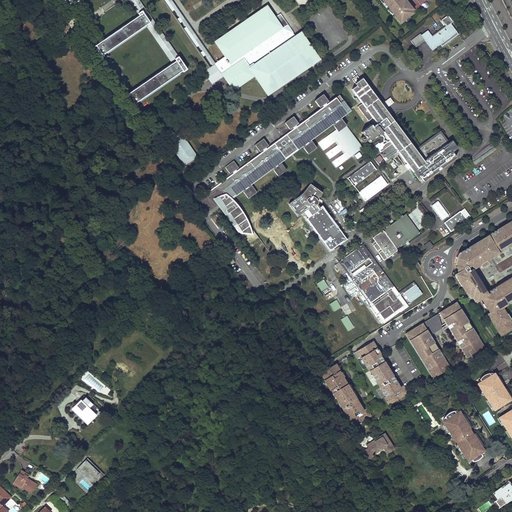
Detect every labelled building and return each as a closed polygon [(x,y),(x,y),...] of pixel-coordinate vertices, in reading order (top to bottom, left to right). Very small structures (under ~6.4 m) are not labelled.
[(155,0),(205,70),(210,67),(164,0),(155,0)] [(383,0),(399,20),(402,18),(403,20),(413,13),(411,11),(413,9),(405,0),(383,0)] [(256,74),(269,93),(319,59),(301,33),(252,67),(249,62),(292,32),(280,15),(275,18),(267,6),(214,42),(225,57),(210,67),(205,70),(213,82),(225,74),(235,88),(256,74)] [(144,13),(97,46),(103,55),(150,22),(144,13)] [(451,35),(454,33),(448,26),(450,25),(445,17),(438,22),(442,27),(429,36),(426,32),(419,36),(418,35),(409,42),(414,48),(423,41),(424,43),(426,46),(428,48),(430,51),(436,47),(451,35)] [(451,35),(436,47),(438,49),(453,38),(456,36),(454,33),(451,35)] [(177,61),(130,93),(136,103),(183,70),(177,61)] [(356,84),(351,88),(362,102),(357,106),(367,120),(372,116),(377,122),(373,125),(371,123),(362,130),(363,134),(364,135),(363,135),(365,138),(365,137),(366,138),(370,141),(379,134),(377,131),(378,131),(379,133),(380,133),(381,133),(382,133),(382,132),(382,131),(380,129),(381,128),(392,142),(379,152),(387,162),(399,153),(407,163),(409,166),(410,168),(412,171),(415,169),(418,174),(423,180),(438,169),(437,168),(440,166),(440,167),(455,156),(451,151),(451,150),(450,151),(449,149),(450,148),(446,143),(447,143),(439,132),(417,148),(419,150),(417,152),(414,148),(384,108),(380,103),(362,77),(359,79),(356,74),(352,77),(355,82),(356,84)] [(233,173),(197,200),(208,215),(219,207),(237,231),(238,231),(239,232),(252,234),(250,227),(250,225),(247,220),(241,210),(237,204),(234,201),(231,197),(244,188),(245,189),(242,190),(247,198),(256,191),(251,184),(248,186),(247,185),(274,165),(274,166),(272,168),(277,175),(286,169),(280,162),(278,164),(276,161),(302,141),(304,144),(302,146),(307,153),(316,147),(310,140),(308,141),(306,139),(332,119),(334,122),(332,124),(335,128),(337,131),(344,126),(346,124),(340,117),(338,119),(336,116),(348,107),(340,96),(327,106),(325,102),(327,100),(322,93),(313,99),(319,107),(321,105),(324,108),(314,116),(303,123),(298,128),(295,124),(298,122),(292,115),(283,122),(289,129),(291,127),(293,129),(267,148),(265,146),(268,145),(262,137),(254,144),(259,151),(261,149),(263,151),(237,170),(235,169),(238,167),(233,160),(224,166),(229,173),(232,171),(233,173)] [(382,101),(380,103),(384,108),(393,101),(389,96),(382,101)] [(346,124),(344,126),(360,148),(362,146),(346,124)] [(331,161),(335,166),(360,148),(344,126),(337,131),(335,128),(317,142),(323,149),(334,141),(336,144),(325,152),(329,158),(340,149),(343,153),(331,161)] [(177,128),(163,137),(184,166),(197,157),(177,128)] [(414,148),(417,152),(419,150),(417,148),(439,132),(447,143),(446,143),(450,148),(449,149),(450,151),(451,150),(451,151),(454,149),(456,147),(451,141),(449,143),(439,130),(414,148)] [(496,150),(489,144),(472,156),(475,165),(496,150)] [(374,157),(378,162),(382,159),(379,154),(374,157)] [(370,161),(348,177),(354,185),(376,169),(370,161)] [(381,175),(358,192),(364,200),(387,183),(381,175)] [(302,193),(288,203),(297,215),(303,210),(308,217),(306,218),(321,238),(329,250),(344,239),(336,229),(333,224),(321,207),(320,208),(317,204),(317,202),(317,201),(316,200),(316,199),(321,192),(309,184),(302,193)] [(437,200),(431,204),(441,219),(447,215),(437,200)] [(463,209),(443,222),(449,230),(469,217),(463,209)] [(405,212),(403,213),(415,229),(409,233),(412,236),(419,232),(411,221),(405,212)] [(378,252),(383,259),(397,249),(395,247),(397,246),(397,247),(412,236),(409,233),(415,229),(403,213),(391,222),(384,228),(385,229),(383,230),(382,229),(375,234),(372,236),(376,242),(372,244),(376,250),(380,247),(381,249),(378,252)] [(468,296),(470,298),(471,298),(474,302),(479,299),(486,294),(486,293),(471,270),(479,265),(481,268),(488,264),(486,261),(511,244),(511,220),(469,247),(460,252),(458,252),(458,253),(457,256),(456,258),(455,260),(455,262),(455,264),(455,267),(454,269),(454,271),(453,273),(466,294),(468,293),(469,295),(468,296)] [(427,240),(421,244),(425,250),(431,246),(427,240)] [(362,243),(360,245),(390,287),(393,285),(362,243)] [(371,301),(390,287),(360,245),(340,259),(371,301)] [(368,303),(371,301),(340,259),(334,264),(341,274),(345,271),(368,303)] [(486,314),(500,336),(511,328),(509,323),(510,322),(509,320),(511,319),(507,314),(506,315),(502,308),(511,301),(511,276),(486,293),(486,294),(479,299),(485,308),(486,308),(489,312),(486,314)] [(323,278),(316,282),(320,290),(327,286),(323,278)] [(368,303),(383,323),(399,311),(408,305),(400,294),(403,292),(409,301),(421,292),(413,280),(398,291),(393,285),(390,287),(371,301),(368,303)] [(335,299),(328,303),(333,310),(340,306),(335,299)] [(454,303),(405,333),(432,378),(449,368),(440,352),(430,337),(429,335),(446,325),(448,327),(457,342),(466,357),(483,346),(456,302),(454,303)] [(346,304),(342,307),(347,315),(352,311),(346,304)] [(347,331),(354,327),(346,314),(340,318),(347,331)] [(372,342),(355,352),(356,354),(359,355),(366,367),(371,374),(385,397),(383,399),(388,405),(407,394),(403,387),(401,388),(395,378),(394,379),(379,355),(381,354),(376,344),(372,343),(372,342)] [(336,364),(321,373),(322,376),(322,378),(329,389),(342,410),(348,419),(346,420),(351,428),(370,417),(365,409),(363,410),(355,399),(338,372),(338,367),(335,366),(336,364)] [(480,381),(476,383),(493,409),(510,399),(493,372),(490,374),(488,372),(486,373),(484,373),(483,374),(481,375),(480,376),(478,378),(480,381)] [(94,401),(86,394),(82,398),(74,407),(88,421),(96,413),(89,406),(94,401)] [(511,407),(498,417),(511,440),(511,439),(511,407)] [(446,418),(442,420),(467,459),(470,458),(472,460),(476,460),(478,458),(482,454),(480,451),(483,449),(458,410),(455,411),(454,409),(451,410),(447,411),(444,415),(446,418)] [(379,433),(365,444),(372,454),(385,445),(388,449),(393,446),(387,438),(384,440),(379,433)] [(76,468),(83,475),(77,481),(87,491),(93,485),(91,482),(100,472),(86,458),(76,468)] [(23,488),(31,493),(36,484),(26,478),(27,476),(24,474),(22,476),(18,473),(13,481),(23,488)] [(13,481),(11,483),(22,490),(23,488),(13,481)] [(511,488),(509,484),(502,488),(493,493),(498,500),(495,502),(499,508),(507,503),(511,500),(511,488)] [(0,507),(10,497),(0,487),(0,507)] [(63,495),(61,497),(67,504),(70,502),(63,495)]
